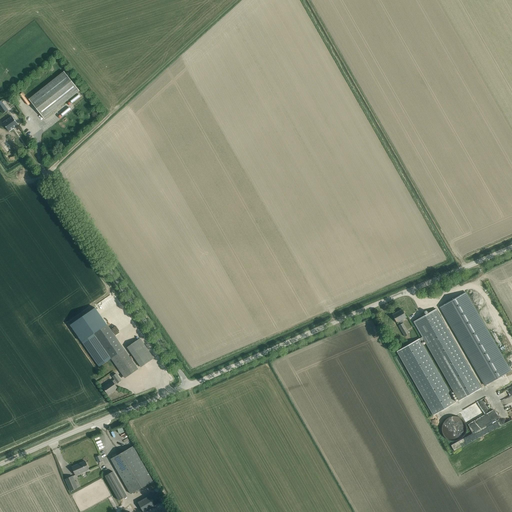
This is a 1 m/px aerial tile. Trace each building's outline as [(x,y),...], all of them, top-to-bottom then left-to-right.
[(44,119),(79,91),(63,71),(28,99),(44,119)] [(8,131),(18,125),(12,116),(8,119),(3,123),(8,131)] [(486,279),(477,283),(489,310),(498,306),(486,279)] [(464,292),(439,307),(447,322),(444,323),(446,327),(449,325),(485,385),(510,371),(464,292)] [(107,325),(95,308),(71,325),(82,342),(94,334),(107,325)] [(402,309),(392,315),(395,319),(397,323),(399,321),(400,322),(397,324),(404,336),(409,333),(404,325),(403,323),(404,322),(402,320),(406,317),(402,309)] [(422,336),(397,351),(433,415),(455,402),(421,341),(424,339),(459,400),(481,388),(446,327),(444,323),(436,309),(414,321),(422,336)] [(125,378),(138,369),(107,325),(94,334),(111,358),(125,378)] [(94,334),(82,342),(99,367),(111,358),(94,334)] [(141,367),(153,358),(140,338),(127,347),(141,367)] [(121,381),(116,373),(112,376),(115,379),(112,381),(112,380),(102,387),(107,394),(113,390),(114,391),(117,388),(115,384),(117,382),(117,383),(121,381)] [(511,383),(499,389),(501,394),(511,389),(511,383)] [(111,459),(113,463),(130,493),(152,480),(133,446),(111,459)] [(72,467),(74,471),(75,475),(89,469),(85,461),(72,467)] [(105,476),(118,500),(127,496),(113,471),(105,476)] [(73,476),(65,479),(70,491),(78,487),(73,476)] [(144,511),(161,503),(155,492),(138,502),(143,511),(144,511)]
